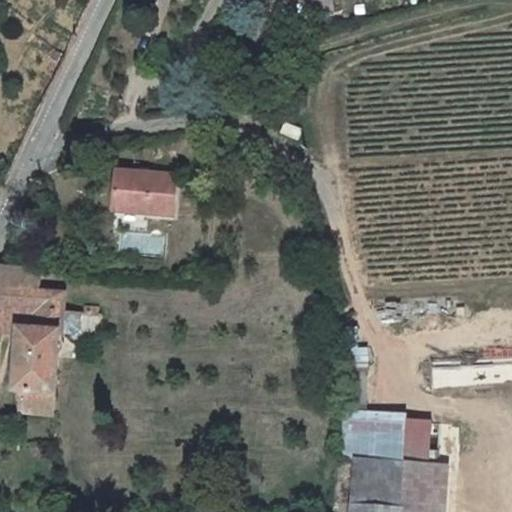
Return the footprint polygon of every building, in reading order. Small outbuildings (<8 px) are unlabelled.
[(110,169),(110,211),(142,212),(168,212),(168,169),(110,169)] [(142,212),(110,211),(110,224),(142,225),(142,212)] [(62,400),(62,328),(61,302),(37,301),(37,273),(0,272),(0,334),(7,335),(8,399),(23,400),(24,425),(54,424),(55,401),(62,400)] [(354,463),(426,466),(428,423),(399,422),(400,416),(346,414),(344,462),(354,463)] [(354,463),(351,511),(436,511),(438,466),(426,466),(354,463)]
